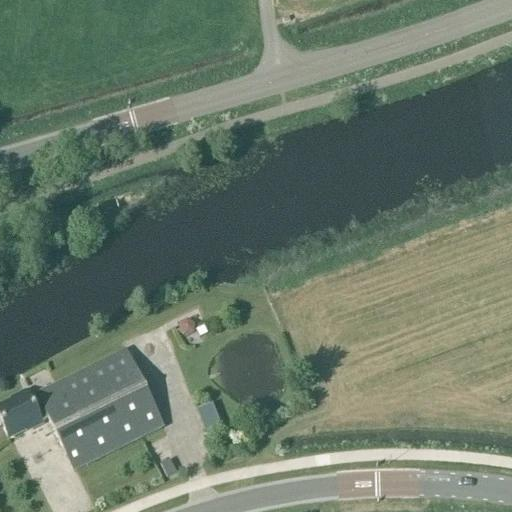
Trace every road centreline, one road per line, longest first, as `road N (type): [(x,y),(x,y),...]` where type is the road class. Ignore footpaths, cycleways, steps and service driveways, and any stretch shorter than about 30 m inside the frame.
road 1 (secondary): [(0,166),(511,6)]
road 2 (secondary): [(209,511),(376,484),(511,493)]
